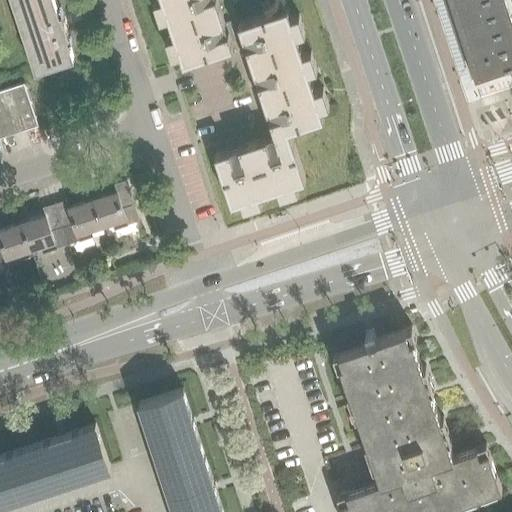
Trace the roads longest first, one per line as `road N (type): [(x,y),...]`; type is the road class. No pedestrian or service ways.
road 1 (secondary): [(212,317),(441,247)]
road 2 (secondary): [(423,207),(202,286)]
road 3 (secondary): [(352,0),(423,207)]
road 4 (secondary): [(460,193),(397,0)]
road 5 (residential): [(202,286),(152,131)]
road 6 (residential): [(0,181),(152,131)]
road 7 (tertiary): [(441,247),(511,380)]
road 8 (secondary): [(202,286),(68,349)]
road 9 (secondary): [(68,349),(212,317)]
road 10 (residential): [(152,131),(109,0)]
